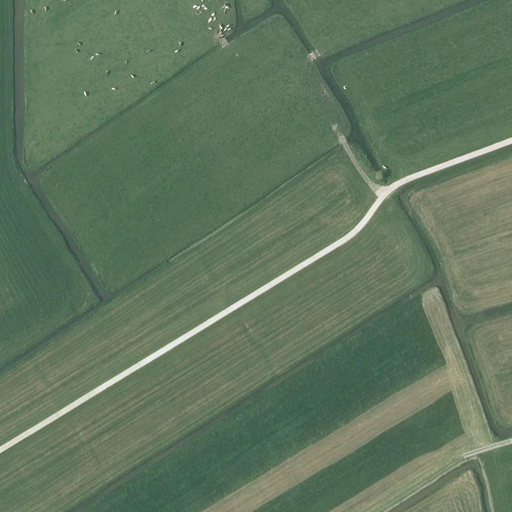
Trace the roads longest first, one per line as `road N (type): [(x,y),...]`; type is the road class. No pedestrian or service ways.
road 1 (track): [(382,196),(337,247),(0,450)]
road 2 (track): [(511,144),(382,196)]
